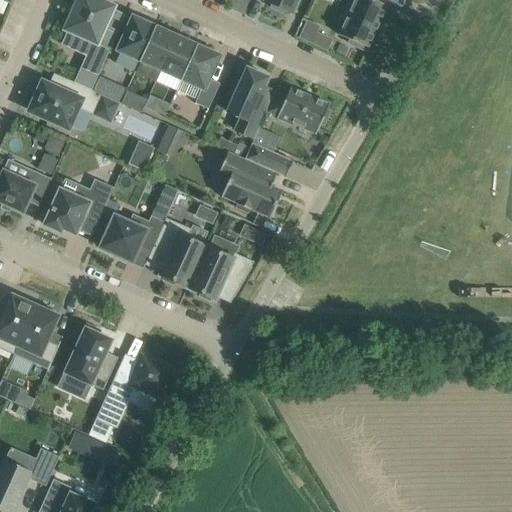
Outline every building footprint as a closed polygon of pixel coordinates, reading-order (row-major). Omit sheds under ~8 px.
[(112,8),(94,0),(80,0),(67,30),(80,36),(73,51),(85,57),(74,83),(92,91),(118,34),(103,28),(112,8)] [(283,10),(292,14),(298,0),(264,0),(264,2),(272,5),(271,8),(282,13),(283,10)] [(353,0),(338,35),(350,41),(348,46),(364,53),(366,48),(368,49),(387,7),(371,0),(353,0)] [(138,19),(134,18),(118,52),(139,62),(155,27),(147,23),(148,21),(139,17),(138,19)] [(305,23),(297,40),(326,52),(333,36),(305,23)] [(160,71),(176,37),(156,28),(157,27),(156,26),(155,27),(139,62),(139,63),(140,63),(140,62),(160,71)] [(189,39),(180,35),(179,38),(176,37),(160,71),(180,80),(180,81),(181,82),(181,81),(182,81),(197,46),(198,45),(197,45),(196,46),(188,42),(189,39)] [(208,78),(218,56),(197,46),(182,81),(189,84),(184,95),(196,100),(195,104),(208,110),(220,84),(208,78)] [(268,78),(246,69),(241,82),(237,80),(229,97),(233,98),(227,112),(240,118),(235,131),(253,138),(252,140),(253,141),(266,112),(275,93),(264,88),(268,78)] [(30,111),(68,129),(78,107),(93,114),(92,116),(110,125),(120,104),(92,91),(74,83),(68,80),(62,92),(42,83),(30,111)] [(125,89),(112,84),(107,96),(119,102),(125,89)] [(329,106),(290,88),(286,98),(275,93),(266,112),(277,117),(276,119),(291,126),(292,124),(294,121),(316,131),(315,134),(316,135),(321,124),(324,125),(330,112),(327,111),(329,106)] [(147,101),(127,92),(121,104),(141,113),(147,101)] [(170,105),(150,96),(145,107),(165,116),(170,105)] [(168,125),(163,136),(177,142),(182,131),(168,125)] [(143,169),(152,147),(135,140),(126,163),(143,169)] [(286,176),(287,176),(293,162),(252,143),(250,149),(245,160),(266,169),(266,168),(285,177),(286,176)] [(238,144),(233,155),(245,160),(250,149),(238,144)] [(245,160),(233,155),(228,153),(227,153),(217,176),(228,181),(221,197),(237,204),(237,205),(236,208),(248,213),(249,210),(250,211),(250,210),(269,219),(282,191),(271,187),(277,174),(266,169),(245,160)] [(44,155),(37,170),(50,176),(57,161),(44,155)] [(4,172),(9,161),(8,160),(7,162),(3,171),(3,172),(0,177),(0,203),(23,214),(28,202),(39,207),(46,191),(52,180),(31,171),(26,182),(4,172)] [(114,188),(94,180),(89,191),(81,188),(77,189),(74,197),(60,191),(44,225),(61,233),(62,229),(75,235),(85,212),(100,218),(114,188)] [(211,223),(216,213),(201,206),(197,217),(211,223)] [(164,222),(151,216),(147,223),(133,217),(130,224),(114,217),(108,230),(104,228),(98,243),(101,245),(100,248),(114,255),(115,254),(122,257),(121,258),(132,263),(139,246),(151,252),(154,246),(164,222)] [(187,239),(191,230),(166,219),(164,222),(154,246),(170,253),(160,275),(164,277),(162,281),(174,286),(175,282),(187,288),(205,247),(187,239)] [(262,245),(266,235),(254,230),(250,239),(262,245)] [(234,254),(232,259),(205,247),(187,288),(200,293),(199,297),(210,302),(212,299),(215,300),(224,278),(241,285),(254,262),(234,254)] [(0,348),(13,355),(35,307),(13,297),(14,297),(12,296),(1,321),(0,320),(0,348)] [(47,341),(58,317),(56,316),(52,314),(53,312),(39,305),(38,308),(35,307),(13,355),(48,370),(58,347),(47,341)] [(87,325),(64,373),(103,391),(118,358),(106,353),(111,341),(99,335),(100,331),(87,325)] [(135,389),(158,400),(172,369),(141,355),(130,379),(117,373),(88,436),(105,443),(112,427),(117,430),(135,389)] [(25,395),(20,406),(28,409),(30,410),(35,400),(25,395)] [(19,405),(15,413),(25,417),(28,409),(20,406),(19,405)] [(75,432),(67,449),(78,454),(86,437),(75,432)] [(30,472),(3,460),(0,466),(0,510),(4,511),(13,511),(28,479),(46,487),(59,457),(40,449),(30,472)] [(53,480),(39,511),(41,511),(90,511),(94,504),(68,493),(71,488),(53,480)]
